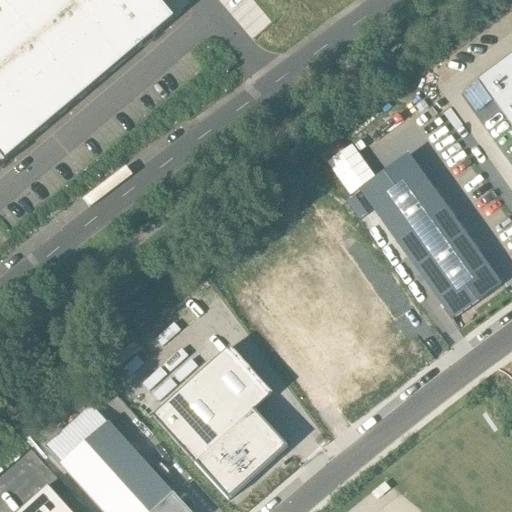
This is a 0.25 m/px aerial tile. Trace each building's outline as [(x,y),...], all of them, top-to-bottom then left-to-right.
[(169,0),(0,0),(0,149),(4,154),(175,7),(169,0)] [(511,56),(478,81),(511,127),(511,56)] [(408,155),(359,190),(452,321),(501,286),(408,155)] [(272,395),(230,348),(152,419),(229,502),(288,448),(255,412),(272,395)] [(188,511),(109,424),(62,467),(102,511),(188,511)] [(69,511),(48,488),(21,511),(69,511)]
